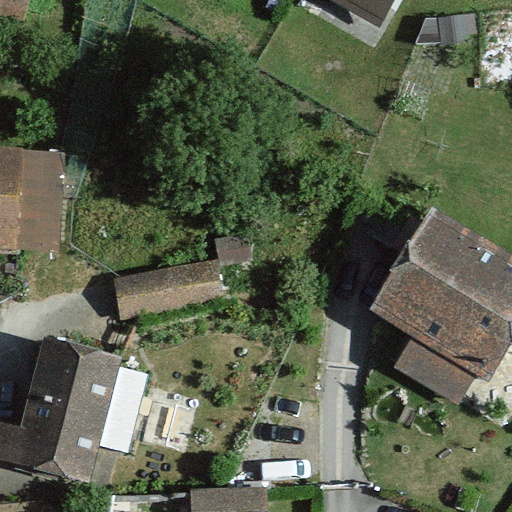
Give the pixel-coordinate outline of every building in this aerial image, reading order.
[(0,0),(0,19),(16,24),(22,0),(0,0)] [(396,0),(374,0),(392,9),(396,0)] [(0,156),(0,256),(8,257),(15,157),(0,156)] [(511,267),(426,215),(365,316),(410,343),(391,373),(453,410),(472,378),(483,384),(511,335),(511,267)] [(210,270),(113,288),(120,326),(217,307),(210,270)] [(114,367),(41,349),(19,438),(0,433),(0,468),(84,489),(114,367)] [(259,511),(259,498),(189,500),(189,511),(259,511)]
